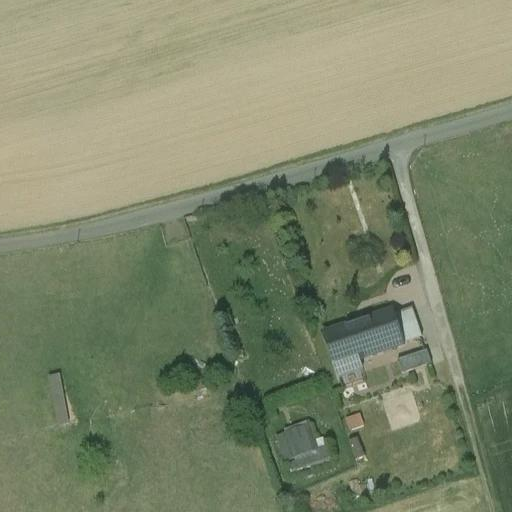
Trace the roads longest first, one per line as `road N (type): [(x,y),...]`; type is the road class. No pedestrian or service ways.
road 1 (unclassified): [(511,113),(178,212),(0,242)]
road 2 (track): [(494,511),(397,146)]
